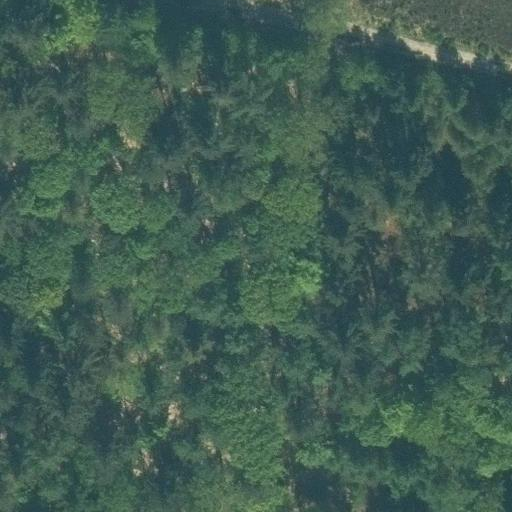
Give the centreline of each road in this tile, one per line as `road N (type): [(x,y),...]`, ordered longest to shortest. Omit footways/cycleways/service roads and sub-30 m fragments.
road 1 (track): [(333,0),(300,106),(214,511)]
road 2 (track): [(208,0),(511,71)]
